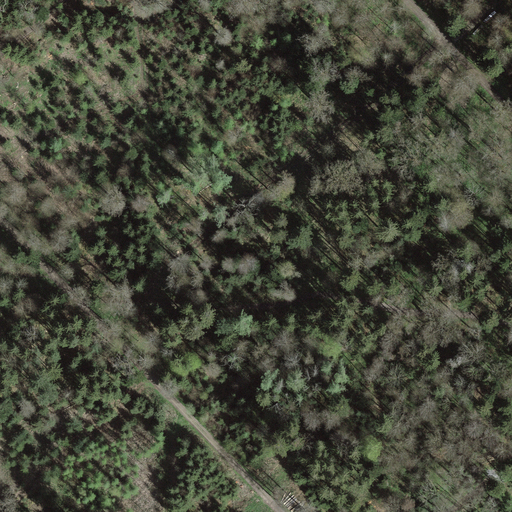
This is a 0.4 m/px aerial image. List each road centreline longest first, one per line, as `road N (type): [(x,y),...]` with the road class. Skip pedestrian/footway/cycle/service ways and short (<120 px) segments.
road 1 (track): [(0,208),(289,511)]
road 2 (track): [(406,0),(511,111)]
